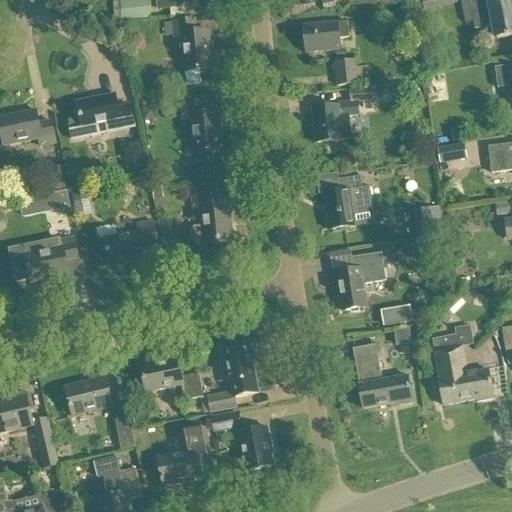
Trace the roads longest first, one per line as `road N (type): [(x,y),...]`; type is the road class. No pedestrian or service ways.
road 1 (residential): [(0,343),(291,283)]
road 2 (residential): [(291,283),(259,0)]
road 3 (residential): [(339,511),(291,283)]
road 4 (unclassified): [(358,511),(511,461)]
